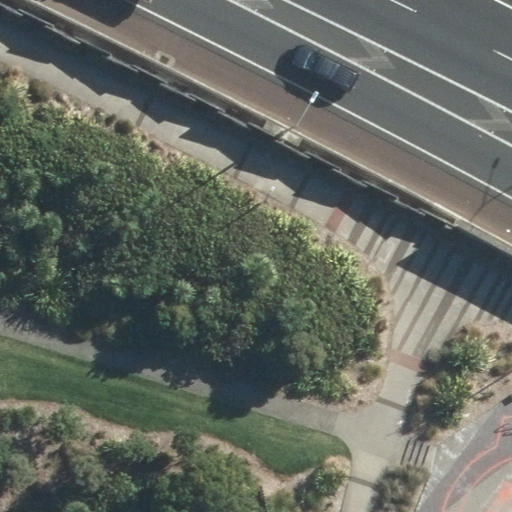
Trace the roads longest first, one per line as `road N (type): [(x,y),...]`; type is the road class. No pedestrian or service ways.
road 1 (motorway): [(511,195),(151,0)]
road 2 (motorway): [(511,62),(382,0)]
